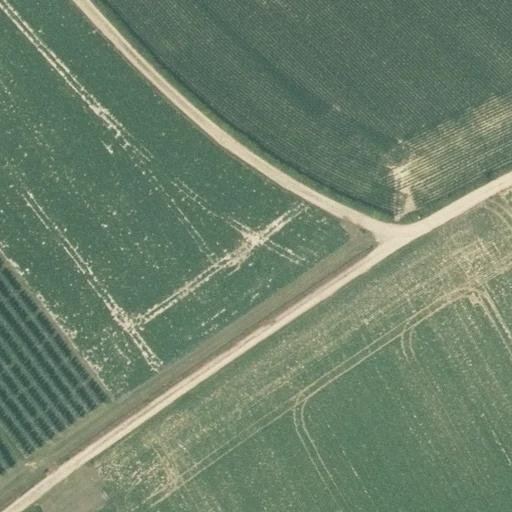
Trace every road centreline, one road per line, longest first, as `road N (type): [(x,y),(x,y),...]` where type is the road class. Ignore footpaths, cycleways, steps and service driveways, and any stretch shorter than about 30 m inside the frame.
road 1 (track): [(14,511),(404,234)]
road 2 (track): [(404,234),(311,198),(205,127),(80,0)]
road 3 (track): [(404,234),(511,177)]
